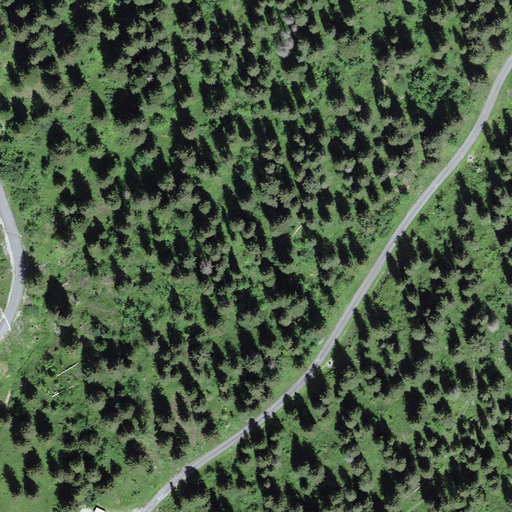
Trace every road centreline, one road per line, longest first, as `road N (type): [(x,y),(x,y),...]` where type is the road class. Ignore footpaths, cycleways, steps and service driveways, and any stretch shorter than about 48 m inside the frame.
road 1 (unclassified): [(147,511),(312,374),(410,218),(482,124),(511,61)]
road 2 (unclassified): [(0,337),(19,291),(0,196)]
